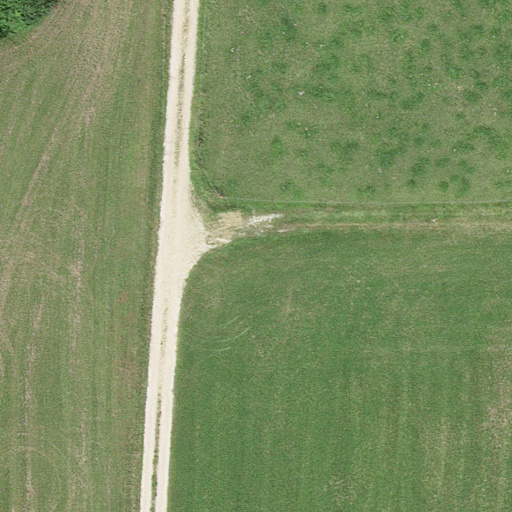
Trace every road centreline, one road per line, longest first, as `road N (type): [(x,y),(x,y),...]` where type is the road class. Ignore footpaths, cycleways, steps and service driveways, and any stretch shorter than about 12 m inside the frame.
road 1 (track): [(185,0),(156,511)]
road 2 (track): [(173,238),(270,225),(511,221)]
